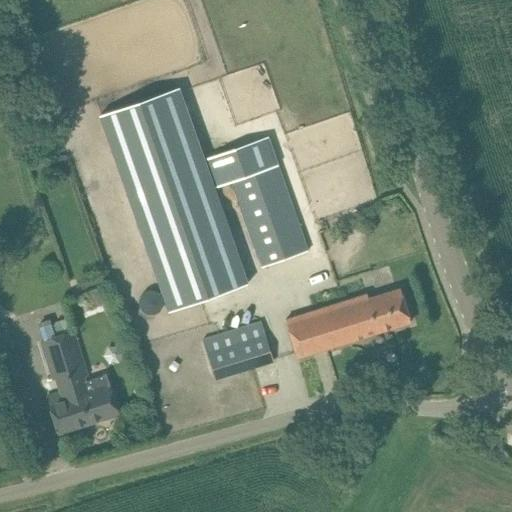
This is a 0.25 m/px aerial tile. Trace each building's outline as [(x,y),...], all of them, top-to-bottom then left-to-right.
[(178,88),(100,115),(168,312),(247,284),(213,188),(232,181),(262,268),(307,251),(267,137),(203,160),(178,88)] [(285,320),(291,339),(297,358),(410,323),(399,289),(368,299),(367,295),(355,298),(285,320)] [(215,378),(273,360),(261,322),(203,339),(215,378)] [(118,414),(112,395),(105,375),(85,381),(83,378),(86,377),(72,332),(55,337),(51,325),(40,328),(44,341),(41,341),(54,380),(56,379),(61,392),(46,397),(58,434),(118,414)] [(16,349),(0,354),(0,367),(5,384),(25,378),(16,349)]
